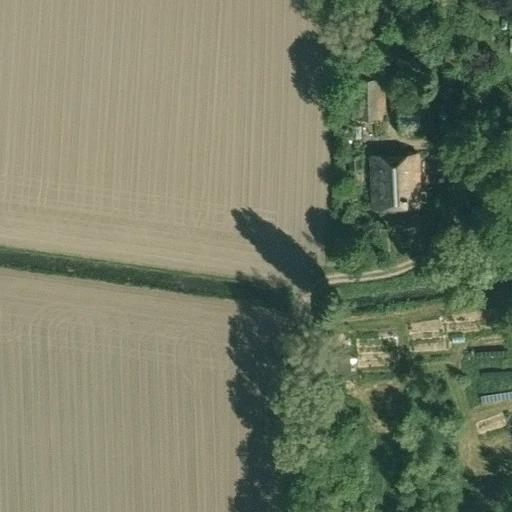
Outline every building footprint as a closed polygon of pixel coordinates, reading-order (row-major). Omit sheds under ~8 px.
[(393,37),(397,80),(427,77),(423,33),(393,37)] [(352,78),(375,78),(373,42),(351,43),(352,78)] [(385,77),(375,78),(352,78),(352,118),(386,118),(385,77)] [(429,90),(398,93),(402,136),(432,134),(429,90)] [(350,170),(362,170),(361,154),(349,155),(350,170)] [(371,155),(373,208),(420,206),(418,154),(381,155),(371,155)]
